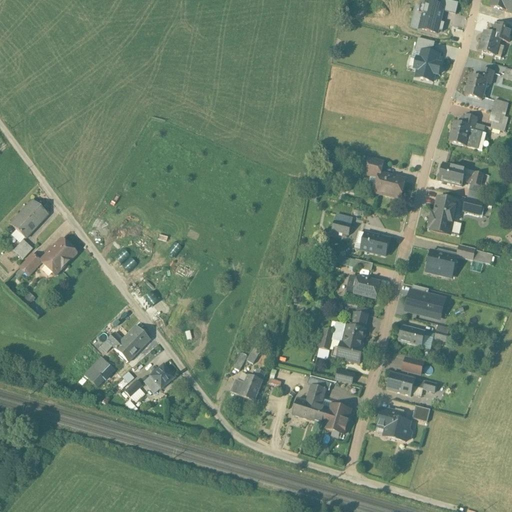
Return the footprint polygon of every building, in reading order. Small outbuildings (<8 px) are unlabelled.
[(421,14),(417,29),(441,34),(446,12),(456,14),(459,3),(444,0),(442,7),(419,2),(417,13),(421,14)] [(511,0),(492,0),(490,8),(511,14),(511,0)] [(511,38),(511,27),(496,23),(494,33),(485,31),(480,52),(498,57),(502,42),(511,44),(511,38)] [(411,80),(433,84),(438,54),(416,51),(415,58),(409,57),(406,70),(413,71),(411,80)] [(482,70),(479,80),(471,77),(469,85),(465,97),(482,101),(486,85),(490,86),(494,73),(482,70)] [(511,102),(497,98),(492,119),(506,123),(511,102)] [(482,152),(486,133),(475,130),(478,120),(464,116),(462,125),(453,123),(448,144),(482,152)] [(467,170),(443,164),(438,183),(462,189),(467,170)] [(404,181),(380,175),(376,191),(376,194),(385,196),(386,198),(390,199),(391,198),(400,200),(404,184),(404,181)] [(50,213),(34,199),(14,224),(28,237),(50,213)] [(457,203),(438,199),(433,220),(430,219),(428,229),(431,230),(431,232),(450,236),(457,203)] [(483,203),(467,200),(464,213),(479,216),(483,203)] [(356,216),(336,212),(333,231),(352,235),(356,216)] [(389,240),(366,234),(361,252),(385,257),(389,240)] [(77,250),(63,237),(42,258),(34,252),(21,266),(31,275),(43,262),(57,275),(77,250)] [(34,248),(26,240),(17,251),(26,258),(34,248)] [(492,253),(462,243),(460,254),(491,262),(492,253)] [(457,257),(431,251),(425,275),(452,281),(457,257)] [(338,257),(337,265),(352,267),(354,259),(338,257)] [(380,284),(358,279),(354,295),(376,300),(380,284)] [(37,298),(31,293),(25,299),(32,305),(37,298)] [(411,294),(407,310),(417,313),(417,314),(434,319),(436,312),(440,312),(443,301),(427,297),(427,299),(411,294)] [(347,326),(352,328),(356,314),(350,312),(347,326)] [(125,337),(117,331),(108,341),(131,362),(152,338),(138,325),(125,337)] [(337,330),(324,327),(320,347),(332,350),(335,339),(337,330)] [(366,331),(347,327),(343,343),(362,348),(366,331)] [(426,333),(403,327),(399,343),(422,349),(426,333)] [(450,334),(439,332),(437,339),(449,341),(450,334)] [(363,348),(362,348),(343,343),(341,343),(337,360),(360,365),(363,348)] [(263,351),(257,347),(251,355),(245,351),(235,367),(243,371),(249,361),(255,364),(263,351)] [(120,364),(113,357),(92,379),(99,386),(120,364)] [(426,362),(408,357),(405,370),(423,375),(426,362)] [(132,370),(141,379),(147,373),(139,364),(132,370)] [(175,378),(163,365),(149,377),(160,390),(175,378)] [(392,371),(388,388),(412,394),(414,386),(416,376),(392,371)] [(354,376),(338,372),(336,381),(352,385),(354,376)] [(113,389),(117,394),(135,378),(131,373),(113,389)] [(441,384),(416,376),(414,386),(437,393),(441,384)] [(263,382),(248,377),(239,398),(254,403),(263,382)] [(144,384),(139,379),(127,390),(133,396),(144,384)] [(314,405),(297,400),(292,416),(309,421),(314,405)] [(330,410),(314,405),(309,421),(325,427),(330,410)] [(351,412),(331,406),(330,410),(325,427),(325,429),(325,430),(344,436),(351,412)] [(410,418),(426,424),(430,411),(414,406),(410,418)] [(405,413),(380,407),(375,428),(385,431),(383,440),(406,445),(412,423),(403,421),(405,413)]
